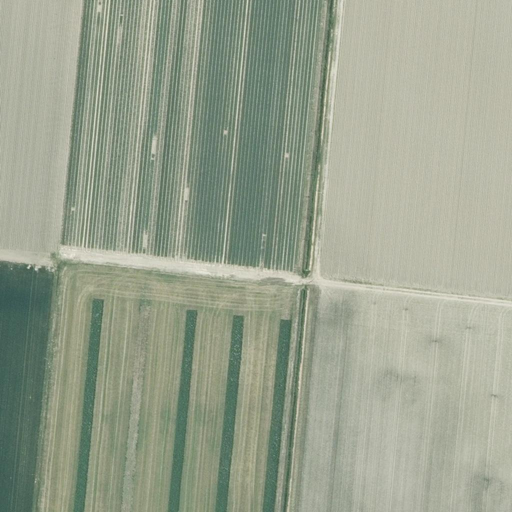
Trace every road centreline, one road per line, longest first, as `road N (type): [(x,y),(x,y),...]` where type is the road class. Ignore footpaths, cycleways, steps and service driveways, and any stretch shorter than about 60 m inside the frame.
road 1 (track): [(207,272),(511,305)]
road 2 (track): [(314,283),(339,0)]
